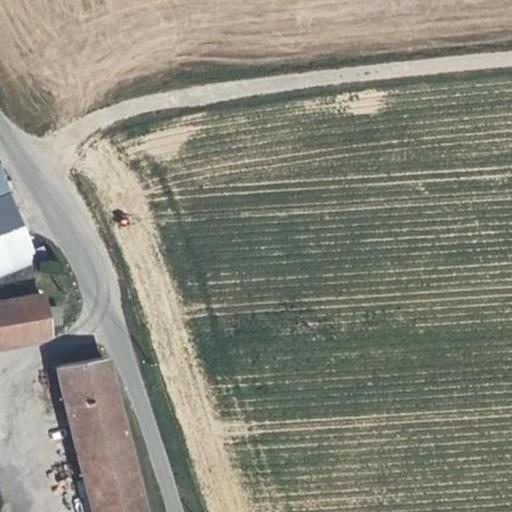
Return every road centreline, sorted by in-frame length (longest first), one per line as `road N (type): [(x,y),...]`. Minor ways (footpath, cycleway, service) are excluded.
road 1 (track): [(26,167),(112,109),(180,87),(511,60)]
road 2 (residential): [(0,126),(94,291),(178,468),(190,511)]
